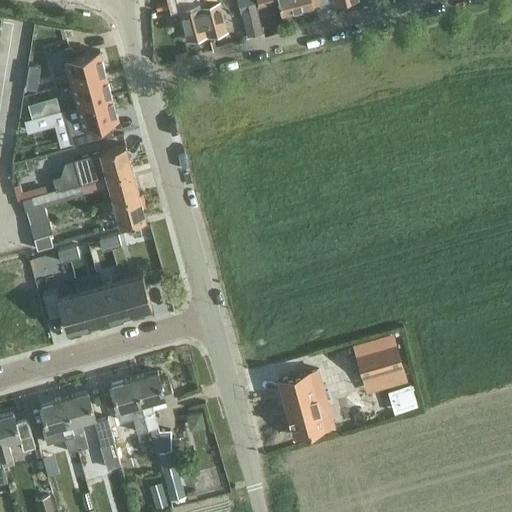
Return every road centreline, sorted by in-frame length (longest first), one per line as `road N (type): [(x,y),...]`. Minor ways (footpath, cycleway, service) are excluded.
road 1 (residential): [(141,76),(448,0)]
road 2 (residential): [(210,319),(141,76)]
road 3 (residential): [(0,379),(210,319)]
road 4 (residential): [(254,488),(210,319)]
